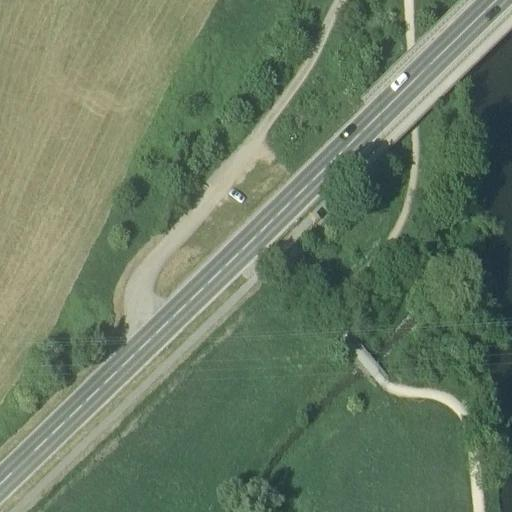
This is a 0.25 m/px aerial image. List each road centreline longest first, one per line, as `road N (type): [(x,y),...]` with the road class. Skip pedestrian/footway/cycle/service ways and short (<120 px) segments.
road 1 (primary): [(0,486),(503,0)]
road 2 (track): [(145,345),(133,293),(274,111),(344,0)]
road 3 (track): [(337,305),(395,237),(409,208),(415,141),(408,0)]
